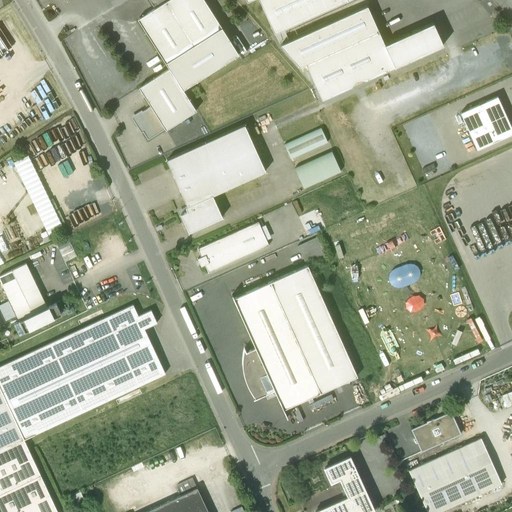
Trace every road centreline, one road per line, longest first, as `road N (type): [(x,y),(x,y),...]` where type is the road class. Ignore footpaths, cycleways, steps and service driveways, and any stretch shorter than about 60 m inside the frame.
road 1 (unclassified): [(251,471),(89,115),(22,0)]
road 2 (unclassified): [(251,471),(511,353)]
